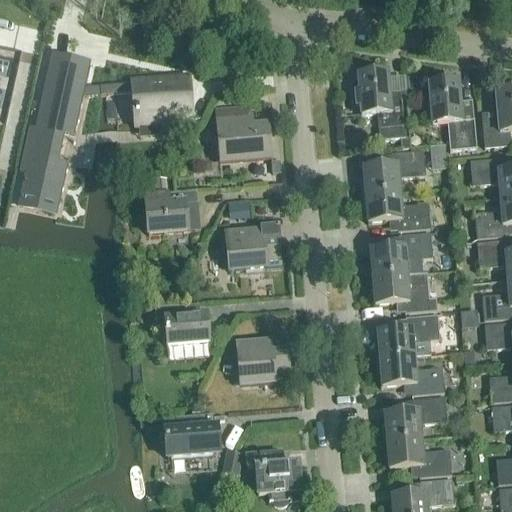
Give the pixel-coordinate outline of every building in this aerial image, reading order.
[(0,148),(5,150),(23,70),(26,27),(7,22),(0,31),(0,148)] [(29,122),(20,163),(26,164),(21,186),(60,195),(69,157),(50,153),(57,125),(75,129),(84,91),(113,97),(135,96),(134,87),(114,88),(86,82),(89,70),(72,66),(75,55),(52,50),(35,123),(29,122)] [(379,144),(400,142),(401,153),(410,153),(409,140),(405,141),(402,101),(390,102),(387,76),(357,78),(361,119),(377,118),(379,144)] [(137,127),(189,122),(186,82),(134,87),(135,96),(137,127)] [(449,155),(476,153),(472,110),(460,111),(458,85),(428,88),(432,128),(447,127),(449,155)] [(509,136),(511,135),(511,94),(495,96),(498,122),(482,124),(484,152),(511,150),(509,136)] [(215,112),(216,124),(220,164),(271,159),(269,132),(253,133),(252,121),(251,109),(215,112)] [(363,172),(365,200),(400,197),(399,183),(425,180),(423,155),(391,158),(392,170),(363,172)] [(499,188),(500,203),(511,201),(511,174),(503,175),(502,163),(470,166),(472,191),(499,188)] [(281,174),(280,165),(271,166),(272,175),(281,174)] [(166,183),(154,184),(155,198),(167,197),(166,183)] [(148,239),(200,234),(197,206),(169,209),(168,197),(167,197),(155,198),(145,199),(146,211),(145,211),(148,239)] [(400,197),(365,200),(367,227),(397,224),(398,236),(430,233),(428,208),(401,211),(400,197)] [(511,201),(500,203),(501,216),(474,219),(476,244),(509,241),(508,229),(511,228),(511,201)] [(249,220),(248,206),(229,208),(230,221),(249,220)] [(262,233),(226,236),(229,275),(281,271),(278,244),(277,231),(262,233)] [(452,234),(443,235),(444,244),(453,243),(452,234)] [(370,255),(372,282),(407,279),(406,265),(432,262),(430,237),(398,240),(399,252),(370,255)] [(506,271),(507,284),(511,283),(511,256),(510,257),(509,245),(477,248),(479,273),(506,271)] [(407,279),(372,282),(375,309),(404,306),(405,318),(437,316),(435,290),(408,293),(407,279)] [(511,283),(507,284),(508,298),(481,301),(484,326),(511,323),(511,283)] [(166,349),(209,346),(207,318),(187,319),(186,307),(154,310),(155,323),(164,322),(166,349)] [(459,307),(447,309),(448,317),(460,316),(459,307)] [(448,317),(445,317),(446,329),(461,328),(460,316),(448,317)] [(431,360),(430,345),(439,344),(437,319),(405,322),(406,334),(377,337),(379,365),(414,362),(414,361),(431,360)] [(511,352),(511,327),(484,330),(486,355),(511,352)] [(239,387),(291,383),(288,355),(273,356),(272,344),(236,347),(239,387)] [(473,371),(471,356),(463,357),(465,371),(473,371)] [(379,365),(382,391),(411,388),(412,400),(444,398),(442,372),(415,375),(414,362),(379,365)] [(511,380),(488,383),(491,408),(511,406),(511,380)] [(384,419),(386,447),(421,444),(420,429),(446,427),(444,402),(412,404),(413,416),(384,419)] [(511,435),(511,409),(491,412),(493,437),(511,435)] [(213,430),(213,417),(164,421),(167,461),(219,457),(217,430),(213,430)] [(386,447),(389,473),(418,470),(419,482),(451,480),(449,455),(422,457),(421,444),(386,447)] [(226,454),(222,476),(239,480),(244,457),(226,454)] [(257,498),(268,497),(269,506),(272,506),(273,508),(274,509),(276,510),(278,511),(279,511),(281,511),(282,511),(284,510),(286,509),(287,507),(288,506),(289,504),(301,503),(298,468),(282,469),(281,456),(246,459),(247,473),(255,472),(257,498)] [(511,463),(496,465),(498,490),(511,488),(511,463)] [(391,501),(391,511),(426,511),(427,511),(453,509),(451,484),(419,486),(420,498),(391,501)] [(511,511),(511,492),(498,494),(499,511),(511,511)]
